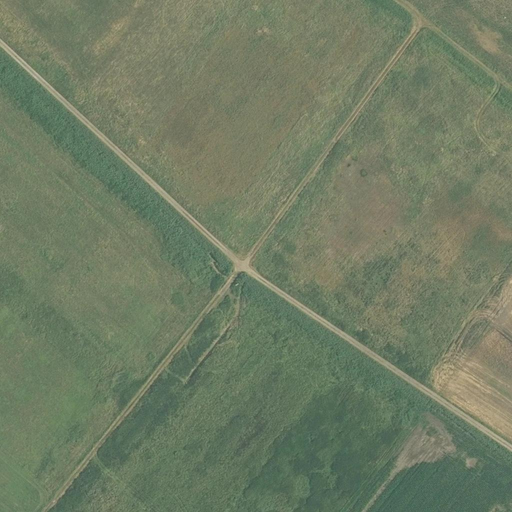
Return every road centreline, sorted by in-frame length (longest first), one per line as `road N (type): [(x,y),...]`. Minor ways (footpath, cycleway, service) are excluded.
road 1 (track): [(511,453),(249,274),(0,44)]
road 2 (track): [(431,27),(249,274)]
road 3 (track): [(56,511),(249,274)]
road 4 (track): [(511,91),(397,0)]
